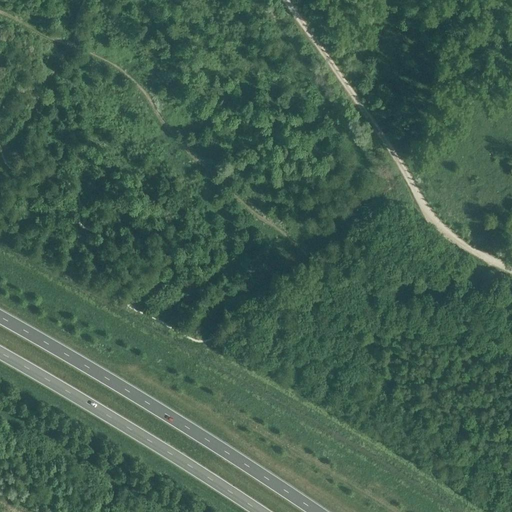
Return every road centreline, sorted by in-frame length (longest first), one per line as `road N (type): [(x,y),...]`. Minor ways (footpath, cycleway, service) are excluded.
road 1 (trunk): [(316,511),(0,317)]
road 2 (track): [(511,270),(449,234),(422,205),(286,0)]
road 3 (track): [(204,344),(356,424),(492,511)]
road 4 (trunk): [(0,353),(261,511)]
